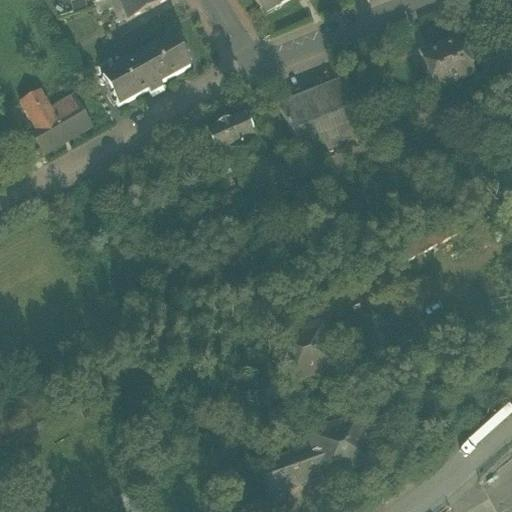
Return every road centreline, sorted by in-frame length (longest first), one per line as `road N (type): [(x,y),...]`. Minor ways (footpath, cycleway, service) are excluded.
road 1 (residential): [(56,178),(254,69)]
road 2 (residential): [(254,69),(428,0)]
road 3 (residential): [(412,511),(511,429)]
